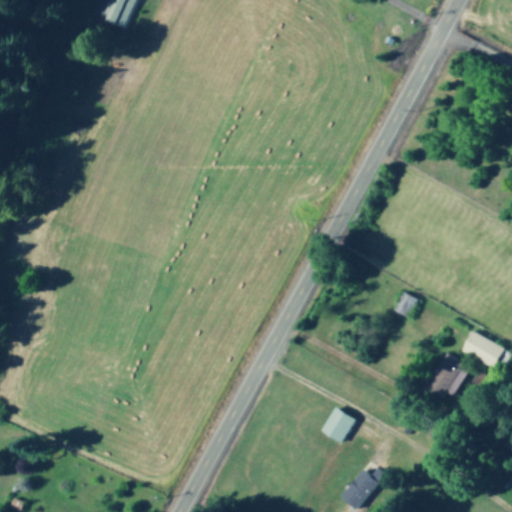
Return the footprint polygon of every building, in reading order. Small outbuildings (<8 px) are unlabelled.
[(119,28),(131,0),(93,0),(87,14),(119,28)] [(388,310),(404,317),(413,298),(397,291),(388,310)] [(500,348),(468,330),(457,349),(488,368),(500,348)] [(426,380),(449,391),(462,364),(439,353),(426,380)] [(336,443),(350,418),(329,407),(316,432),(336,443)] [(365,475),(359,469),(335,495),(350,509),(381,475),(373,468),(365,475)]
